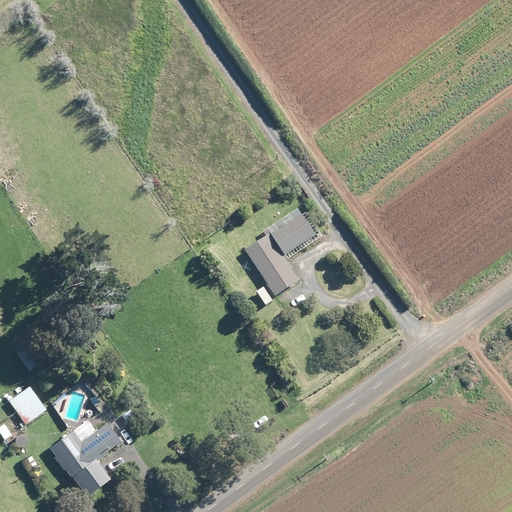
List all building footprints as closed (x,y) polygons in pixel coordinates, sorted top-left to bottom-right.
[(317,236),(304,217),(273,237),(286,256),(317,236)] [(297,282),(268,238),(247,252),(276,296),(297,282)] [(281,313),(276,305),(261,314),(265,322),(281,313)] [(47,411),(31,388),(10,403),(26,425),(47,411)] [(82,433),(77,437),(74,432),(49,449),(84,499),(109,481),(97,464),(122,446),(108,426),(98,433),(90,422),(79,429),(82,433)] [(13,436),(5,425),(0,428),(0,434),(5,442),(13,436)]
